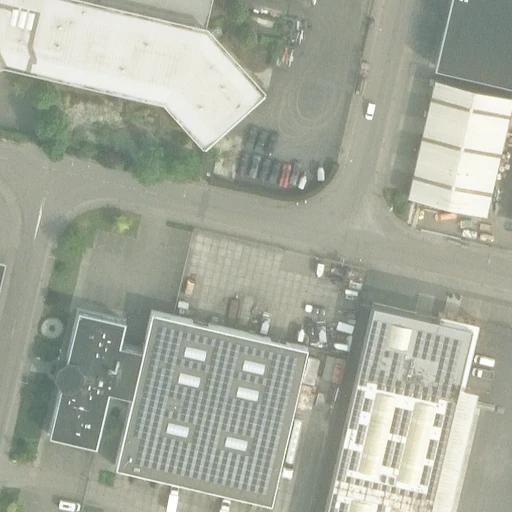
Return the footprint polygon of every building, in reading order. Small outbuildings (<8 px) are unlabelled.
[(0,0),(0,63),(2,63),(162,100),(202,144),(264,88),(207,24),(206,24),(211,0),(0,0)] [(511,0),(452,0),(437,68),(511,85),(511,0)] [(511,101),(511,98),(435,80),(408,197),(486,215),(511,101)] [(211,178),(215,159),(203,156),(199,175),(211,178)] [(464,388),(479,322),(438,313),(437,318),(373,304),(324,511),(448,511),(476,391),(464,388)] [(131,397),(115,467),(271,503),(307,347),(171,316),(151,311),(142,350),(120,345),(125,321),(77,309),(65,359),(56,365),(54,376),(60,385),(48,436),(96,447),(109,392),(131,397)]
